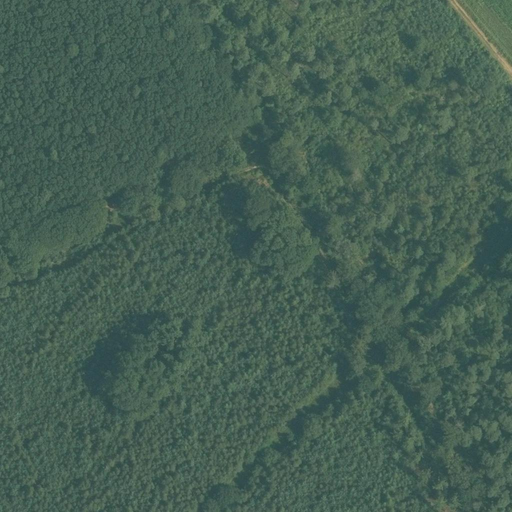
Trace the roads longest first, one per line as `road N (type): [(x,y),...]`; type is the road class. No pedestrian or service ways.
road 1 (track): [(0,278),(265,160)]
road 2 (track): [(370,350),(201,511)]
road 3 (track): [(511,237),(378,364)]
road 4 (track): [(464,511),(382,360)]
